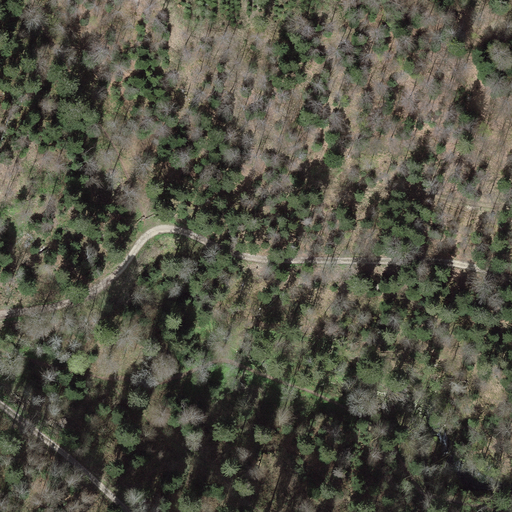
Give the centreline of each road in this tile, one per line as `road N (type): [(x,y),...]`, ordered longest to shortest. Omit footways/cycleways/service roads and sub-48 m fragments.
road 1 (track): [(511,267),(217,244),(141,227)]
road 2 (track): [(141,227),(10,50),(2,0)]
road 3 (track): [(167,511),(127,490),(17,391),(0,365)]
road 4 (track): [(0,339),(12,318),(95,282),(141,227)]
